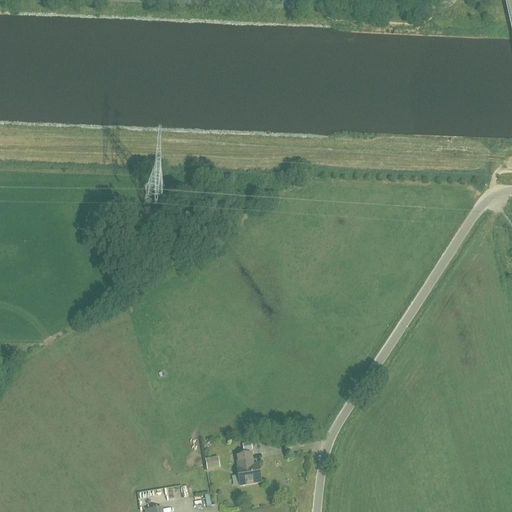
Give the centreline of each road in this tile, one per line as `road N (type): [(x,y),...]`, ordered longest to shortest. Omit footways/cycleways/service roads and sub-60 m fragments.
road 1 (track): [(0,135),(490,158)]
road 2 (unclassified): [(316,511),(338,422),(480,204),(511,189)]
road 3 (unclassified): [(451,0),(427,10),(173,0)]
